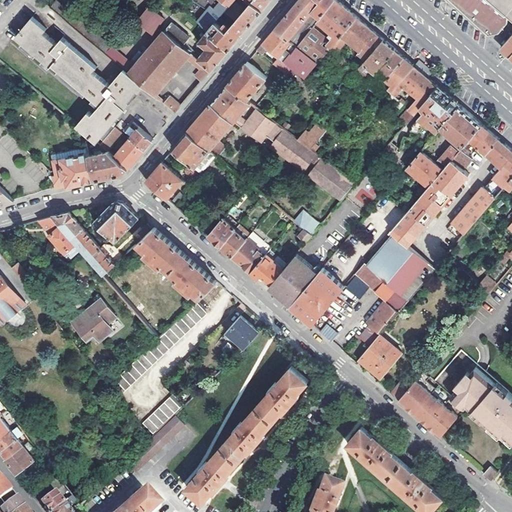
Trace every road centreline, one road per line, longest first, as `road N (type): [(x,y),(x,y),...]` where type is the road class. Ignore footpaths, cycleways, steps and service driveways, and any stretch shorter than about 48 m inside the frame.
road 1 (residential): [(349,371),(128,183)]
road 2 (secondary): [(128,183),(284,0)]
road 3 (residential): [(496,501),(349,371)]
road 4 (residential): [(349,371),(309,422),(263,511)]
road 5 (secondary): [(398,0),(511,100)]
road 6 (secondary): [(0,217),(128,183)]
